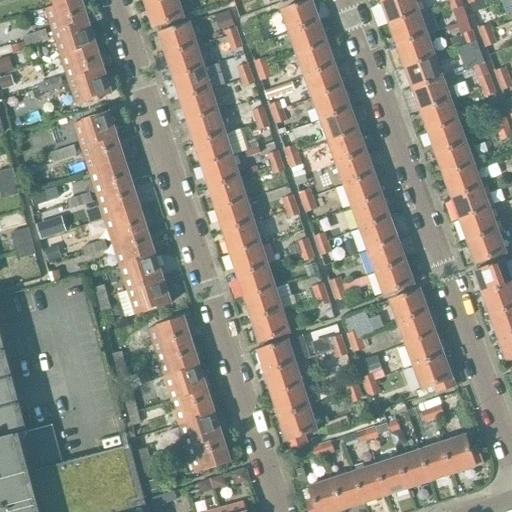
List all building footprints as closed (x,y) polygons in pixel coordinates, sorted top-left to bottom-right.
[(88,21),(81,0),(72,0),(55,6),(44,9),(52,33),(88,21)] [(179,0),(159,0),(146,5),(153,27),(185,17),(179,0)] [(289,34),(321,22),(312,0),(311,0),(281,11),(289,34)] [(415,0),(389,0),(382,3),(390,24),(421,13),(415,0)] [(460,0),(452,0),(448,2),(451,11),(463,7),(460,0)] [(480,0),(466,0),(472,13),(483,8),(480,0)] [(229,12),(216,16),(220,29),(232,25),(229,12)] [(421,13),(390,24),(397,46),(428,35),(421,13)] [(249,47),(260,43),(264,42),(256,20),(242,25),(249,47)] [(96,45),(88,21),(52,33),(59,57),(96,45)] [(466,44),(476,40),(472,30),(471,31),(468,21),(456,25),(460,35),(462,34),(466,44)] [(289,34),(297,56),(329,45),(321,22),(289,34)] [(167,56),(198,46),(191,23),(159,33),(167,56)] [(481,39),(493,34),(489,24),(477,28),(481,39)] [(227,39),(238,35),(235,28),(225,31),(227,39)] [(34,33),(37,43),(48,39),(45,30),(34,33)] [(37,43),(34,33),(23,37),(26,46),(37,43)] [(493,34),(481,39),(485,49),(497,44),(493,34)] [(238,35),(227,39),(231,50),(242,47),(238,35)] [(428,35),(397,46),(406,69),(437,58),(428,35)] [(461,35),(452,39),(455,48),(465,44),(461,35)] [(476,40),(466,44),(470,54),(480,50),(476,40)] [(104,69),(96,45),(59,57),(67,81),(104,69)] [(297,56),(305,78),(336,66),(329,45),(297,56)] [(167,56),(174,78),(205,67),(198,46),(167,56)] [(258,71),(268,68),(265,58),(254,61),(258,71)] [(437,58),(406,69),(414,91),(444,79),(437,58)] [(8,59),(0,60),(0,74),(11,70),(8,59)] [(174,78),(181,100),(212,90),(224,86),(217,63),(205,67),(174,78)] [(241,77),(251,73),(247,64),(237,67),(241,77)] [(485,64),(475,68),(479,77),(489,74),(485,64)] [(336,66),(305,78),(313,99),(344,87),(336,66)] [(268,68),(258,71),(261,81),(271,78),(268,68)] [(498,82),(509,78),(505,68),(494,72),(498,82)] [(104,69),(67,81),(75,105),(112,93),(104,69)] [(251,73),(241,77),(244,87),(254,83),(251,73)] [(482,87),(492,84),(489,74),(479,77),(482,87)] [(10,77),(0,80),(3,89),(13,86),(10,77)] [(49,81),(53,91),(65,87),(61,77),(49,81)] [(511,85),(509,78),(498,82),(502,92),(511,88),(511,85)] [(444,79),(414,91),(421,112),(452,101),(444,79)] [(53,91),(49,81),(37,85),(38,89),(41,95),(53,91)] [(492,84),(482,87),(486,97),(496,93),(492,84)] [(344,87),(313,99),(321,121),(352,110),(344,87)] [(38,89),(30,92),(32,99),(41,96),(41,95),(38,89)] [(181,100),(188,122),(219,112),(212,90),(181,100)] [(452,101),(421,112),(427,129),(429,134),(445,129),(460,123),(452,101)] [(273,115),(283,111),(279,102),(269,105),(273,115)] [(255,120),(266,117),(262,107),(252,111),(255,120)] [(360,132),(359,129),(352,110),(321,121),(329,143),(360,132)] [(283,111),(273,115),(276,125),(286,121),(283,111)] [(188,122),(195,144),(226,133),(219,112),(188,122)] [(80,149),(117,136),(109,113),(84,120),(72,124),(80,149)] [(255,120),(259,130),(269,127),(266,117),(255,120)] [(497,131),(509,127),(505,117),(493,121),(497,131)] [(445,129),(429,134),(437,156),(468,145),(462,129),(460,123),(445,129)] [(511,135),(509,127),(497,131),(501,141),(511,136),(511,135)] [(368,153),(360,132),(329,143),(337,165),(368,153)] [(226,133),(195,144),(202,166),(234,156),(226,133)] [(125,161),(117,136),(80,149),(88,173),(125,161)] [(468,145),(437,156),(445,177),(475,166),(468,145)] [(62,150),(65,158),(76,155),(73,146),(62,150)] [(288,159),(298,156),(294,146),(284,149),(288,159)] [(65,158),(62,150),(51,153),(54,162),(65,158)] [(270,164),(281,161),(277,151),(267,155),(270,164)] [(376,175),(368,153),(337,165),(345,187),(376,175)] [(241,178),(234,156),(202,166),(209,189),(241,178)] [(298,156),(288,159),(291,169),(301,165),(298,156)] [(125,161),(88,173),(96,196),(132,184),(125,161)] [(281,161),(270,164),(274,174),(284,171),(281,161)] [(475,166),(445,177),(453,199),(483,188),(475,166)] [(0,171),(0,195),(1,199),(20,194),(13,168),(0,171)] [(384,197),(376,175),(345,187),(352,208),(384,197)] [(248,200),(241,178),(209,189),(216,210),(248,200)] [(140,208),(132,184),(96,196),(104,220),(140,208)] [(483,188),(453,199),(461,221),(491,211),(483,188)] [(303,203),(313,200),(310,190),(299,193),(303,203)] [(45,191),(31,195),(34,205),(48,201),(45,191)] [(79,197),(81,206),(93,202),(90,193),(79,197)] [(285,208),(296,205),(292,195),(282,199),(285,208)] [(81,206),(79,197),(67,200),(70,209),(81,206)] [(384,197),(352,208),(360,230),(391,218),(384,197)] [(255,222),(248,200),(216,210),(223,232),(255,222)] [(313,200),(303,203),(306,213),(316,210),(313,200)] [(296,205),(285,208),(289,218),(299,215),(296,205)] [(148,232),(140,208),(104,220),(112,244),(148,232)] [(491,211),(461,221),(469,243),(499,232),(491,211)] [(391,218),(360,230),(368,252),(399,241),(391,218)] [(262,244),(255,222),(223,232),(231,254),(262,244)] [(35,254),(28,229),(11,233),(17,259),(35,254)] [(155,255),(148,232),(112,244),(119,268),(155,255)] [(499,232),(469,243),(477,265),(507,254),(499,232)] [(317,246),(328,243),(324,233),(314,237),(317,246)] [(300,252),(310,248),(307,238),(297,242),(300,252)] [(93,244),(96,253),(107,250),(104,240),(93,244)] [(407,263),(399,241),(368,252),(376,274),(407,263)] [(328,243),(317,246),(321,256),(331,253),(328,243)] [(96,253),(93,244),(81,247),(84,257),(96,253)] [(270,266),(262,244),(231,254),(238,276),(270,266)] [(57,247),(46,251),(49,261),(60,258),(57,247)] [(310,248),(300,252),(304,262),(314,258),(310,248)] [(163,279),(155,255),(119,268),(127,292),(163,279)] [(484,296),(511,285),(511,278),(506,261),(475,272),(484,296)] [(407,263),(376,274),(384,296),(415,284),(407,263)] [(315,264),(304,267),(307,277),(319,273),(315,264)] [(270,266),(238,276),(245,298),(277,288),(270,266)] [(58,271),(50,274),(52,281),(60,279),(58,271)] [(369,276),(344,285),(346,292),(372,283),(369,276)] [(333,291),(343,288),(340,278),(329,282),(333,291)] [(163,279),(127,292),(135,316),(146,312),(171,304),(163,279)] [(316,297),(326,293),(322,283),(312,287),(316,297)] [(98,299),(107,297),(104,285),(95,288),(98,299)] [(511,285),(484,296),(491,318),(511,310),(511,285)] [(284,310),(277,288),(245,298),(252,320),(284,310)] [(343,288),(333,291),(336,301),(346,298),(343,288)] [(399,324),(430,313),(421,290),(391,301),(399,324)] [(326,293),(316,297),(319,306),(329,303),(326,293)] [(107,297),(98,299),(101,311),(110,309),(107,297)] [(284,310),(252,320),(259,343),(291,332),(284,310)] [(511,310),(491,318),(499,339),(511,334),(511,310)] [(438,335),(430,313),(399,324),(406,346),(438,335)] [(154,354),(192,342),(184,318),(159,326),(147,330),(154,354)] [(148,511),(130,445),(62,463),(52,425),(28,431),(19,397),(0,325),(0,511),(148,511)] [(350,343),(362,340),(359,330),(347,334),(350,343)] [(511,334),(499,339),(509,368),(511,367),(511,334)] [(333,349),(344,345),(341,335),(329,339),(333,349)] [(446,357),(438,335),(406,346),(414,369),(446,357)] [(329,337),(311,343),(315,355),(333,349),(329,339),(329,337)] [(265,373),(296,363),(289,340),(258,351),(265,373)] [(362,340),(350,343),(353,353),(365,349),(362,340)] [(199,366),(192,342),(154,354),(162,378),(174,374),(199,366)] [(344,345),(333,349),(336,359),(348,355),(344,345)] [(115,367),(125,364),(121,352),(112,354),(115,367)] [(446,357),(414,369),(422,390),(435,386),(437,392),(456,385),(446,357)] [(265,373),(272,395),(304,385),(296,363),(265,373)] [(125,364),(115,367),(119,379),(128,377),(125,364)] [(174,374),(182,398),(207,390),(199,366),(174,374)] [(366,387),(377,384),(373,374),(363,377),(366,387)] [(348,394),(360,390),(357,380),(345,384),(348,394)] [(377,384),(366,387),(370,397),(380,394),(377,384)] [(272,395),(280,418),(311,408),(304,385),(272,395)] [(190,422),(215,414),(207,390),(182,398),(190,422)] [(360,390),(348,394),(351,403),(363,399),(360,390)] [(465,412),(457,392),(441,398),(448,418),(465,412)] [(134,400),(124,403),(128,414),(137,412),(134,400)] [(444,417),(441,405),(432,407),(436,420),(444,417)] [(420,411),(424,423),(436,420),(432,407),(420,411)] [(311,408),(280,418),(289,448),(307,442),(305,436),(319,431),(311,408)] [(131,426),(141,423),(137,412),(128,414),(131,426)] [(223,438),(215,414),(190,422),(178,425),(186,450),(223,438)] [(339,420),(325,425),(328,434),(342,429),(339,420)] [(396,420),(387,423),(391,434),(400,431),(396,420)] [(364,430),(368,442),(369,446),(379,443),(374,427),(364,430)] [(368,442),(364,430),(355,433),(359,445),(368,442)] [(444,443),(454,474),(483,464),(477,446),(470,448),(466,435),(444,443)] [(223,438),(186,450),(193,474),(230,462),(223,438)] [(320,444),(324,456),(334,453),(330,441),(320,444)] [(432,481),(454,474),(444,443),(421,450),(432,481)] [(324,456),(320,444),(311,448),(315,460),(324,456)] [(140,462),(150,460),(146,448),(137,450),(140,462)] [(410,489),(432,481),(421,450),(399,458),(410,489)] [(387,496),(410,489),(399,458),(377,465),(387,496)] [(150,460),(140,462),(144,474),(153,472),(150,460)] [(364,504),(387,496),(377,465),(354,472),(364,504)] [(309,487),(303,467),(295,470),(300,489),(309,487)] [(342,511),(364,504),(354,472),(332,480),(342,511)] [(210,480),(213,489),(225,485),(221,476),(210,480)] [(213,489),(210,480),(198,484),(201,494),(213,489)] [(339,511),(342,511),(332,480),(309,487),(314,501),(307,503),(309,511),(339,511)] [(162,495),(165,504),(177,500),(174,491),(162,495)] [(165,504),(162,495),(150,499),(153,507),(165,504)] [(219,509),(219,511),(245,511),(243,503),(219,509)]
